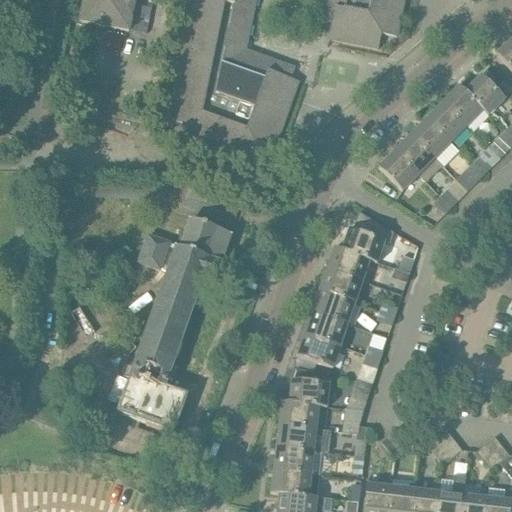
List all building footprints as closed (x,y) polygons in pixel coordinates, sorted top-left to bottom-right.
[(83,0),(79,23),(128,33),(134,0),(83,0)] [(287,112),(296,88),(285,84),(290,69),(244,52),(255,0),(325,0),(321,22),(331,24),(328,41),(378,51),(381,35),(396,38),(403,0),(191,0),(167,122),(182,125),(177,140),(213,153),(223,156),(266,172),(287,112)] [(511,74),(511,41),(496,56),(511,74)] [(489,74),(483,80),(495,91),(501,85),(489,74)] [(481,77),(465,93),(488,118),(505,101),(495,91),(483,80),(481,77)] [(472,134),(488,118),(465,93),(459,88),(442,104),(467,129),(472,134)] [(442,104),(426,121),(451,145),(467,129),(442,104)] [(426,121),(410,137),(435,161),(451,145),(426,121)] [(509,151),(511,147),(511,142),(504,134),(498,140),(509,151)] [(410,137),(394,153),(419,178),(435,161),(410,137)] [(419,178),(394,153),(378,170),(403,194),(419,178)] [(472,166),(483,177),(490,171),(479,160),(472,166)] [(483,177),(472,166),(466,173),(477,183),(483,177)] [(446,193),(440,199),(451,209),(457,203),(446,193)] [(444,216),(451,209),(440,199),(434,205),(444,216)] [(348,230),(341,252),(369,263),(377,265),(384,244),(389,246),(392,236),(358,215),(352,232),(348,230)] [(231,236),(189,221),(179,250),(176,249),(175,251),(167,249),(169,245),(147,237),(138,264),(159,271),(161,266),(169,269),(117,415),(173,434),(186,397),(164,390),(201,287),(212,290),(231,236)] [(362,284),(369,263),(341,252),(333,249),(326,272),(362,284)] [(395,271),(409,276),(412,267),(398,262),(395,271)] [(409,276),(395,271),(392,279),(406,284),(409,276)] [(318,293),(354,305),(362,284),(326,272),(318,293)] [(354,305),(318,293),(311,315),(347,327),(354,305)] [(383,305),(380,314),(394,319),(397,310),(383,305)] [(391,327),(394,319),(380,314),(377,323),(391,327)] [(340,349),(347,327),(311,315),(304,336),(340,349)] [(340,349),(304,336),(296,358),(332,370),(340,349)] [(368,349),(365,357),(379,362),(382,354),(368,349)] [(379,362),(365,357),(362,366),(377,371),(379,362)] [(291,382),(289,405),(319,408),(327,409),(329,386),(291,382)] [(371,387),(357,382),(354,391),(368,396),(371,387)] [(278,427),(316,431),(319,408),(289,405),(281,404),(278,427)] [(359,426),(344,425),(343,434),(358,435),(359,426)] [(314,454),(316,431),(278,427),(276,450),(314,454)] [(389,435),(404,454),(413,447),(398,428),(389,435)] [(437,441),(452,459),(461,452),(446,433),(437,441)] [(395,462),(404,454),(389,435),(380,443),(395,462)] [(485,446),(499,465),(511,481),(511,458),(509,458),(494,439),(485,446)] [(452,459),(437,441),(427,448),(442,467),(452,459)] [(355,458),(363,459),(365,444),(357,443),(355,458)] [(499,465),(485,446),(475,454),(490,473),(499,465)] [(314,454),(276,450),(273,472),(311,476),(314,454)] [(363,459),(355,458),(353,475),(362,476),(363,459)] [(278,496),(309,499),(311,476),(273,472),(270,495),(278,496)] [(437,511),(461,511),(464,497),(465,479),(463,477),(455,476),(453,477),(451,496),(439,494),(437,511)] [(389,511),(392,489),(367,486),(363,511),(389,511)] [(352,487),(350,504),(358,505),(360,488),(352,487)] [(437,511),(439,494),(440,488),(432,487),(431,494),(416,492),(413,511),(437,511)] [(413,511),(416,492),(392,489),(389,511),(413,511)] [(487,500),(485,511),(509,511),(511,496),(503,495),(503,502),(487,500)] [(309,499),(278,496),(276,511),(314,511),(315,507),(321,508),(320,511),(331,511),(332,502),(309,499)] [(464,497),(461,511),(485,511),(487,500),(464,497)]
